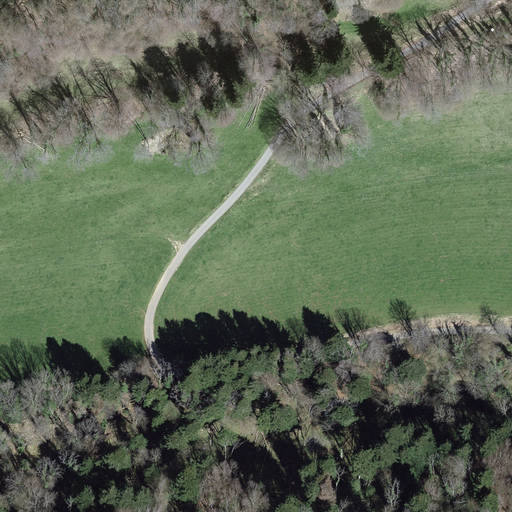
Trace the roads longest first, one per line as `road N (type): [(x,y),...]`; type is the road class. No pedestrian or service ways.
road 1 (unclassified): [(511,332),(374,340),(162,373),(150,342),(157,293),(180,259),(321,101),(489,0)]
road 2 (track): [(162,373),(0,392)]
